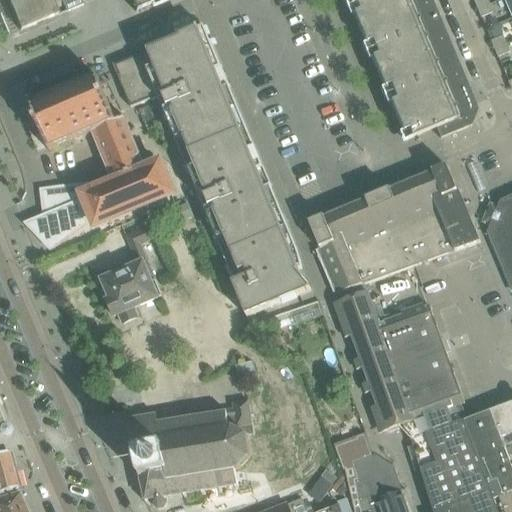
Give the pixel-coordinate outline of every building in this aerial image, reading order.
[(5,0),(20,33),(82,6),(79,0),(5,0)] [(130,0),(136,12),(165,0),(346,0),(405,141),(435,129),(440,139),(471,126),(478,111),(468,88),(469,88),(468,87),(450,44),(450,43),(449,43),(431,0),(130,0)] [(477,0),(474,2),(477,10),(489,5),(487,0),(477,0)] [(493,13),(489,5),(477,10),(480,18),(493,13)] [(151,60),(117,68),(120,76),(118,77),(131,109),(158,97),(199,196),(236,285),(235,286),(248,318),(249,318),(301,297),(312,292),(297,275),(303,272),(301,263),(297,251),(271,189),(260,194),(252,176),(264,171),(230,89),(218,94),(211,76),(222,72),(205,30),(194,34),(148,53),(151,60)] [(490,41),(494,50),(506,45),(502,36),(490,41)] [(509,52),(506,45),(494,50),(497,57),(509,52)] [(84,220),(91,217),(95,228),(174,197),(160,165),(145,171),(125,119),(116,123),(98,78),(30,106),(49,151),(92,133),(113,184),(92,193),(89,187),(43,193),(53,216),(30,225),(51,252),(85,223),(84,220)] [(153,113),(142,118),(149,136),(160,132),(153,113)] [(338,296),(481,243),(458,191),(457,190),(447,167),(310,224),(320,248),(318,249),(338,296)] [(511,204),(506,207),(503,212),(497,210),(494,217),(491,225),(497,228),(494,233),(511,275),(511,204)] [(187,205),(167,213),(173,227),(193,218),(187,205)] [(141,247),(155,241),(150,228),(126,238),(136,261),(112,271),(114,276),(102,281),(110,301),(107,302),(114,318),(119,316),(123,326),(137,320),(133,310),(162,298),(141,247)] [(341,303),(339,304),(384,433),(396,429),(462,406),(464,405),(446,354),(429,307),(425,309),(403,317),(386,323),(378,326),(370,304),(367,294),(341,303)] [(318,303),(276,319),(280,331),(323,316),(318,303)] [(252,363),(234,367),(236,375),(254,371),(252,363)] [(238,487),(237,481),(235,472),(238,471),(251,459),(247,436),(254,435),(249,402),(234,405),(235,413),(229,414),(227,414),(227,412),(227,411),(223,412),(223,413),(224,415),(210,417),(210,415),(209,414),(206,415),(207,417),(194,419),(193,417),(193,416),(190,417),(190,418),(190,420),(178,422),(178,420),(178,419),(174,419),(175,420),(175,422),(165,424),(163,415),(131,420),(132,427),(130,425),(127,429),(133,432),(134,440),(137,456),(139,469),(145,503),(145,505),(146,506),(148,506),(148,505),(148,502),(152,502),(152,504),(152,507),(158,511),(163,510),(167,505),(167,502),(168,502),(168,501),(168,499),(177,497),(184,496),(184,498),(184,499),(189,499),(188,498),(188,495),(202,493),(202,496),(202,497),(206,496),(206,495),(206,493),(218,490),(219,492),(219,493),(223,493),(223,492),(223,490),(235,488),(236,490),(236,491),(238,490),(238,489),(238,487)] [(511,404),(493,412),(491,413),(494,419),(511,467),(511,404)] [(462,406),(396,429),(408,441),(409,444),(421,481),(431,511),(496,511),(486,481),(485,477),(465,423),(468,422),(462,406)] [(468,422),(465,423),(485,477),(486,481),(496,511),(511,511),(511,467),(494,419),(491,413),(468,422)] [(365,435),(334,447),(344,472),(345,472),(357,505),(359,505),(358,501),(354,482),(355,482),(349,465),(373,457),(365,435)] [(0,474),(12,471),(7,454),(0,455),(0,474)] [(373,457),(349,465),(355,482),(354,482),(358,501),(359,505),(368,503),(369,503),(375,501),(394,495),(395,495),(400,493),(400,494),(401,493),(403,493),(394,469),(377,457),(376,457),(373,458),(373,457)] [(0,495),(17,490),(12,471),(0,474),(0,495)] [(326,473),(322,478),(333,486),(337,480),(326,473)] [(359,505),(357,505),(359,511),(407,511),(403,498),(401,493),(400,494),(400,493),(395,495),(394,495),(375,501),(369,503),(368,503),(359,505)] [(0,511),(26,511),(18,494),(0,500),(0,511)] [(350,511),(346,499),(337,502),(339,507),(340,511),(350,511)] [(274,511),(309,511),(311,511),(306,500),(274,511)]
